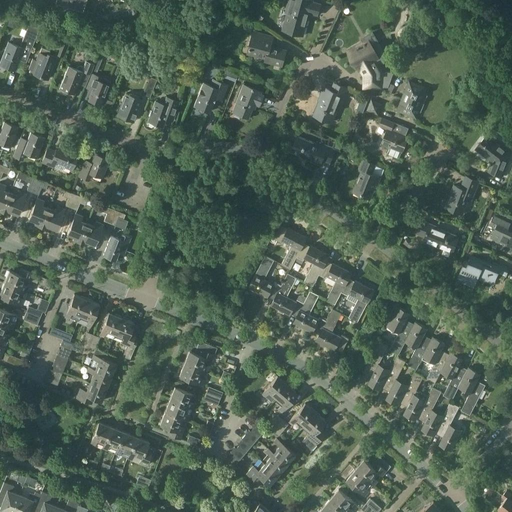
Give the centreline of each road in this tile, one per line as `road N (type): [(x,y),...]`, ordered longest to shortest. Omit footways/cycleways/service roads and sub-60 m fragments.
road 1 (unclassified): [(425,469),(288,359),(144,299)]
road 2 (residential): [(144,299),(178,173),(203,152),(236,148),(255,156)]
road 3 (residential): [(170,159),(0,93)]
road 4 (residential): [(373,240),(492,338)]
road 5 (residential): [(255,156),(373,240)]
road 6 (residential): [(65,267),(40,335),(54,341),(40,373)]
road 7 (residential): [(373,240),(427,179),(441,144)]
